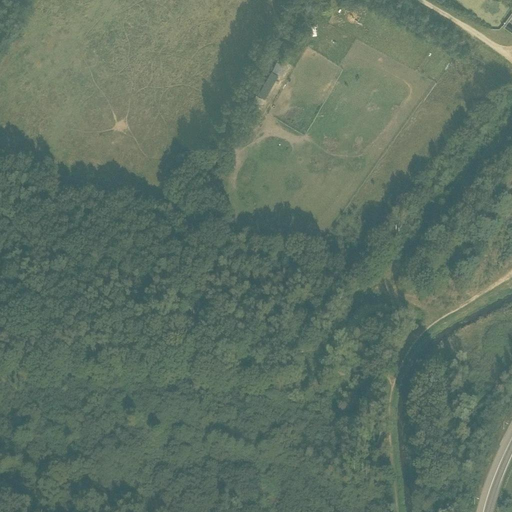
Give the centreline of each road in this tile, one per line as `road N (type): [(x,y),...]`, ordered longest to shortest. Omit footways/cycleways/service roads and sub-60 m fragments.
road 1 (track): [(171,208),(257,124),(320,9)]
road 2 (track): [(358,292),(477,170),(511,114)]
road 3 (track): [(171,208),(0,162)]
road 4 (track): [(358,292),(402,296),(440,319),(511,273)]
